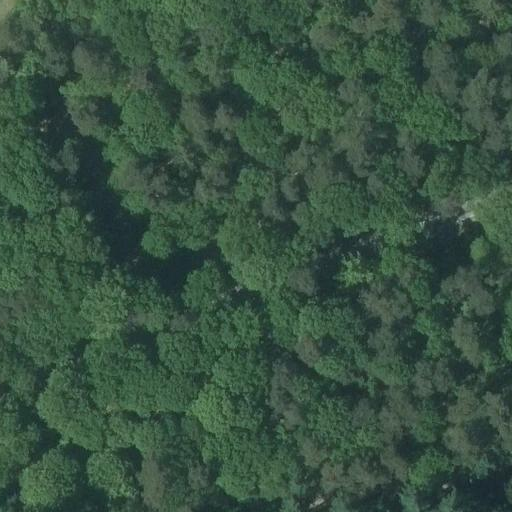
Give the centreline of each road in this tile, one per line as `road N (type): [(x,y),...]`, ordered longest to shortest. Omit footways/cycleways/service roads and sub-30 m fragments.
road 1 (tertiary): [(0,389),(511,191)]
road 2 (track): [(295,511),(404,486),(511,474)]
